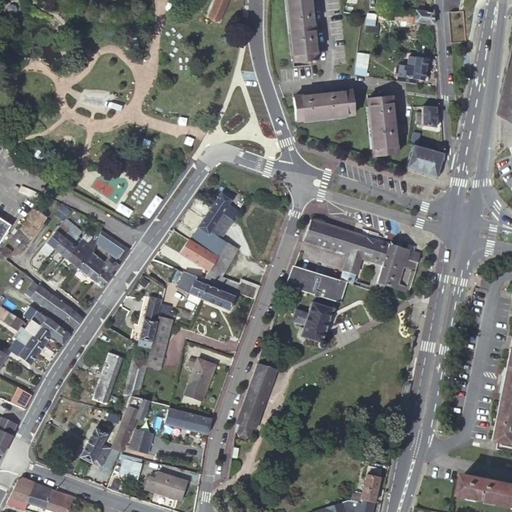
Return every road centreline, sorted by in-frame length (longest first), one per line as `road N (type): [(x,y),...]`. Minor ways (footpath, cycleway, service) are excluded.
road 1 (residential): [(10,465),(51,382),(202,164),(225,150),(296,174)]
road 2 (residential): [(306,188),(225,415),(208,511)]
road 3 (secondary): [(460,236),(398,511)]
road 4 (residential): [(255,0),(260,78),(296,174)]
road 5 (residential): [(438,0),(449,149),(474,157)]
road 6 (residential): [(463,215),(296,174)]
road 7 (residential): [(306,188),(460,236)]
road 8 (secondary): [(498,0),(474,157)]
